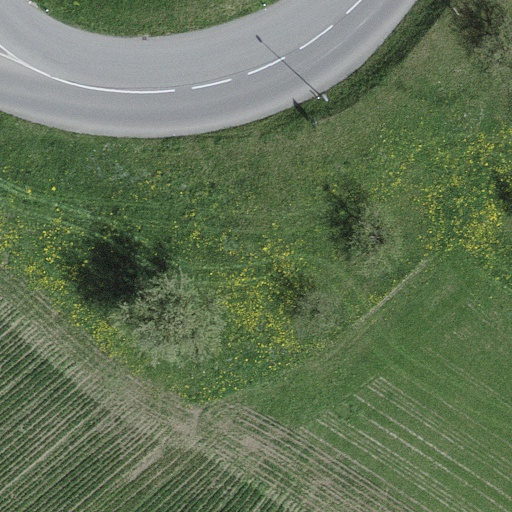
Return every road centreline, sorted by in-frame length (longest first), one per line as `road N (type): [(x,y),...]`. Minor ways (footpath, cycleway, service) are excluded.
road 1 (secondary): [(95,88),(182,89),(245,75),(304,47),(360,0)]
road 2 (secondary): [(95,88),(0,6)]
